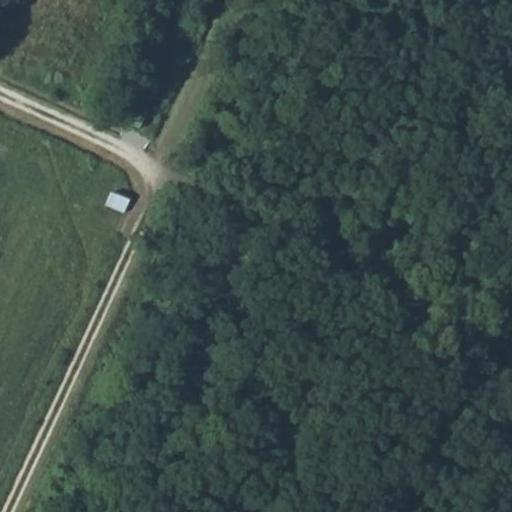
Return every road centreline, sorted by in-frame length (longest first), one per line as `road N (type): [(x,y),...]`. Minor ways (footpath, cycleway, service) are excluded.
road 1 (track): [(511,350),(0,95)]
road 2 (track): [(155,170),(7,511)]
